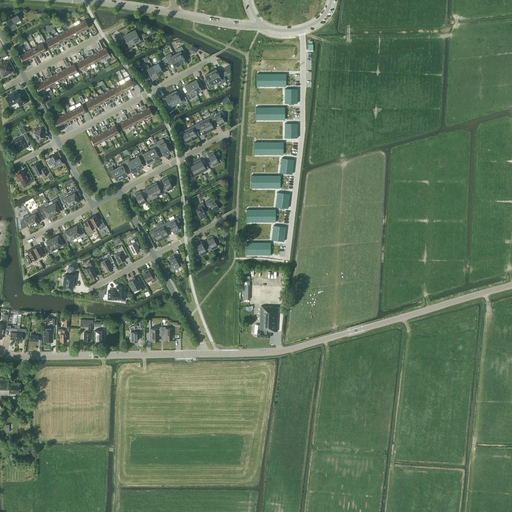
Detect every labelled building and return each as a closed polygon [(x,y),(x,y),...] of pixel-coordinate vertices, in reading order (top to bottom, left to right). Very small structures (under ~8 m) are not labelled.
[(290,19),(309,19),(309,0),(272,0),(273,2),(292,2),(292,12),(290,12),(290,19)] [(20,19),(17,14),(6,20),(9,26),(10,25),(10,26),(9,27),(11,31),(17,27),(15,24),(14,23),(20,19)] [(78,21),(79,23),(83,30),(85,34),(87,33),(85,29),(89,27),(85,20),(80,22),(79,20),(78,21)] [(73,24),(74,26),(78,33),(80,37),(82,36),(80,32),(83,30),(79,23),(75,25),(74,23),(73,24)] [(68,29),(72,36),(74,40),(76,39),(74,35),(78,33),(74,26),(69,28),(68,26),(67,27),(68,29)] [(69,38),(72,36),(68,29),(64,31),(62,29),(61,30),(63,32),(67,39),(69,43),(71,42),(69,38)] [(135,30),(129,32),(134,42),(138,40),(140,44),(144,41),(141,34),(138,36),(135,30)] [(56,33),(57,35),(61,42),(63,46),(65,45),(63,41),(67,39),(63,32),(58,34),(57,32),(56,33)] [(131,44),(134,42),(129,32),(124,35),(127,42),(124,43),(128,50),(132,47),(131,44)] [(57,35),(53,37),(51,35),(50,35),(51,38),(56,45),(57,49),(59,48),(58,44),(61,42),(57,35)] [(52,47),(56,45),(51,38),(46,41),(50,48),(51,49),(53,48),(52,47)] [(40,53),(36,46),(35,43),(34,44),(35,46),(31,49),(35,56),(38,54),(40,58),(42,57),(40,53)] [(42,43),(36,46),(40,53),(44,51),(45,52),(47,51),(46,50),(42,43)] [(106,57),(110,55),(106,47),(103,49),(101,45),(99,46),(106,60),(107,59),(106,57)] [(37,60),(35,56),(31,49),(30,46),(29,47),(30,49),(25,52),(29,59),(33,57),(35,61),(37,60)] [(106,60),(99,46),(97,47),(99,51),(96,52),(100,60),(104,58),(105,60),(106,60)] [(192,46),(191,48),(189,52),(195,54),(197,48),(192,46)] [(178,52),(175,54),(180,64),(185,61),(182,55),(185,53),(181,47),(177,49),(178,52)] [(29,59),(25,52),(24,49),(23,50),(24,52),(20,55),(24,62),(27,60),(29,64),(31,63),(29,59)] [(93,54),(91,50),(89,51),(96,65),(97,64),(96,62),(100,60),(96,52),(93,54)] [(96,65),(89,51),(87,53),(89,56),(86,57),(90,65),(94,63),(95,65),(96,65)] [(174,67),(180,64),(175,54),(172,56),(170,53),(165,56),(169,62),(171,61),(174,67)] [(84,59),(82,55),(80,57),(87,70),(88,69),(87,67),(90,65),(86,57),(84,59)] [(85,68),(86,70),(87,70),(80,57),(78,58),(79,61),(77,63),(81,70),(85,68)] [(155,64),(152,66),(158,76),(163,73),(160,67),(162,65),(159,59),(154,62),(155,64)] [(8,73),(12,70),(8,62),(6,63),(5,61),(2,62),(3,64),(0,65),(0,68),(2,71),(1,71),(3,76),(8,74),(8,73)] [(67,63),(74,76),(75,76),(74,74),(78,72),(74,64),(71,66),(69,62),(67,63)] [(64,69),(68,77),(72,75),(73,77),(74,76),(67,63),(65,64),(67,68),(64,69)] [(152,79),(158,76),(152,66),(149,68),(147,65),(143,67),(146,74),(149,72),(152,79)] [(66,81),(64,79),(68,77),(64,69),(62,71),(60,67),(58,68),(65,81),(66,81)] [(55,74),(59,82),(63,80),(64,82),(65,81),(58,68),(56,69),(57,73),(55,74)] [(216,69),(210,72),(215,82),(219,80),(221,83),(225,81),(222,74),(219,76),(216,69)] [(56,86),(55,84),(59,82),(55,74),(52,76),(50,72),(48,73),(55,87),(56,86)] [(213,84),(215,82),(210,72),(205,75),(208,81),(206,83),(209,89),(214,86),(213,84)] [(48,78),(45,79),(49,87),(53,85),(54,87),(55,87),(48,73),(46,74),(48,78)] [(45,89),(49,87),(45,79),(43,81),(41,77),(39,78),(46,92),(47,91),(45,89)] [(38,83),(35,84),(39,92),(43,90),(45,92),(46,92),(39,78),(36,80),(38,83)] [(133,91),(131,88),(134,86),(130,78),(126,81),(125,79),(124,79),(125,81),(129,89),(130,92),(133,91)] [(196,80),(190,83),(196,93),(201,90),(202,92),(204,90),(202,85),(199,86),(196,80)] [(118,82),(119,84),(123,92),(125,95),(127,94),(125,91),(129,89),(125,81),(121,84),(120,81),(118,82)] [(288,81),(288,96),(300,96),(300,81),(288,81)] [(193,94),(196,93),(190,83),(185,86),(188,92),(186,93),(189,100),(194,97),(193,94)] [(112,85),(114,87),(118,95),(119,98),(121,97),(120,94),(123,92),(119,84),(115,87),(114,85),(112,85)] [(116,100),(114,97),(118,95),(114,87),(109,90),(108,88),(107,88),(108,90),(112,98),(114,101),(116,100)] [(101,91),(102,93),(107,101),(108,104),(110,103),(109,100),(112,98),(108,90),(103,93),(102,91),(101,91)] [(176,90),(170,93),(175,103),(178,102),(180,104),(185,102),(182,95),(179,97),(176,90)] [(19,96),(17,91),(13,93),(13,94),(11,95),(5,97),(9,104),(12,102),(13,103),(14,103),(17,101),(20,106),(28,101),(24,94),(19,96)] [(96,94),(97,96),(101,104),(103,107),(105,106),(103,103),(107,101),(102,93),(98,96),(97,94),(96,94)] [(173,105),(175,103),(170,93),(165,96),(168,103),(166,104),(169,110),(174,107),(173,105)] [(90,97),(91,99),(95,107),(97,110),(99,109),(97,106),(101,104),(97,96),(93,99),(91,97),(90,97)] [(92,110),(92,109),(95,107),(91,99),(86,102),(90,110),(90,111),(92,110)] [(82,104),(76,107),(80,115),(84,113),(84,114),(86,113),(86,112),(82,104)] [(75,108),(71,110),(75,118),(78,116),(80,119),(82,118),(80,115),(76,107),(75,105),(74,106),(75,108)] [(144,105),(142,106),(149,119),(150,118),(149,116),(153,114),(149,107),(146,108),(144,105)] [(148,120),(149,119),(142,106),(140,107),(142,111),(139,112),(143,120),(147,117),(148,120)] [(77,121),(75,118),(71,110),(70,108),(68,109),(70,111),(65,113),(69,121),(73,119),(75,122),(77,121)] [(140,121),(143,120),(139,112),(137,113),(135,110),(133,111),(140,124),(141,124),(140,121)] [(209,114),(211,116),(213,121),(216,119),(219,126),(220,126),(219,124),(224,121),(225,123),(222,117),(225,116),(222,110),(219,112),(220,113),(217,115),(215,111),(209,114)] [(64,114),(60,116),(64,124),(67,122),(69,125),(71,124),(69,121),(65,113),(64,111),(63,112),(64,114)] [(132,116),(130,117),(134,125),(138,122),(139,125),(140,124),(133,111),(131,112),(132,116)] [(65,127),(64,124),(60,116),(58,114),(57,114),(58,117),(54,119),(58,127),(62,125),(63,128),(65,127)] [(130,126),(134,125),(130,117),(127,119),(125,115),(123,116),(130,129),(131,129),(130,126)] [(287,115),(287,130),(300,130),(299,115),(287,115)] [(130,129),(123,116),(121,117),(123,121),(120,122),(124,130),(128,128),(129,130),(130,129)] [(211,122),(213,121),(211,116),(203,120),(209,132),(209,131),(208,130),(213,127),(214,129),(211,122)] [(200,122),(195,125),(197,129),(200,128),(203,134),(203,133),(208,130),(208,132),(209,132),(203,120),(200,122)] [(41,128),(33,132),(34,132),(31,134),(33,137),(36,136),(38,141),(45,137),(42,130),(45,129),(41,122),(38,124),(41,128)] [(113,126),(110,128),(114,135),(118,133),(119,135),(120,135),(115,125),(113,122),(111,123),(113,126)] [(187,129),(186,129),(192,140),(192,138),(197,136),(197,137),(198,137),(194,131),(197,129),(195,125),(189,127),(190,129),(187,131),(187,129)] [(110,137),(114,135),(110,128),(107,129),(105,126),(103,127),(110,140),(112,139),(110,137)] [(103,131),(100,133),(104,140),(108,138),(110,140),(103,127),(101,128),(103,131)] [(192,140),(186,129),(187,131),(184,132),(183,131),(178,133),(181,138),(183,137),(187,143),(186,141),(191,139),(192,140)] [(101,142),(104,140),(100,133),(98,134),(96,131),(94,132),(101,145),(102,144),(101,142)] [(18,151),(28,146),(25,141),(28,139),(29,139),(25,132),(22,134),(23,136),(13,142),(12,144),(13,145),(12,145),(12,146),(13,146),(16,151),(18,151)] [(101,145),(94,132),(92,133),(94,136),(91,138),(95,145),(99,143),(100,145),(101,145)] [(153,139),(155,144),(158,150),(161,149),(164,155),(170,152),(164,142),(159,145),(157,142),(155,138),(153,139)] [(151,149),(148,151),(154,161),(159,158),(156,151),(158,150),(155,144),(150,147),(151,149)] [(284,149),(282,164),(294,166),(296,151),(284,149)] [(145,157),(148,164),(154,161),(148,151),(143,154),(142,151),(139,152),(139,153),(142,159),(145,157)] [(222,161),(219,156),(221,155),(218,151),(214,153),(213,152),(214,153),(211,155),(210,153),(207,155),(211,161),(208,162),(211,167),(214,166),(213,164),(218,161),(219,163),(222,161)] [(135,158),(133,159),(138,169),(143,166),(140,160),(142,159),(139,153),(134,156),(135,158)] [(45,159),(50,166),(52,172),(57,169),(56,166),(59,165),(59,166),(63,164),(59,158),(56,160),(56,158),(55,159),(52,155),(45,159)] [(128,158),(123,161),(126,167),(129,166),(132,172),(138,169),(133,159),(130,161),(128,158)] [(200,158),(195,161),(201,173),(201,172),(200,171),(205,168),(206,170),(209,168),(206,163),(204,165),(200,158)] [(124,168),(126,167),(123,161),(120,162),(122,165),(117,168),(122,178),(127,175),(124,168)] [(195,161),(189,164),(193,171),(190,172),(192,177),(195,175),(195,174),(200,171),(201,173),(195,161)] [(38,162),(32,166),(36,175),(40,173),(41,173),(42,176),(48,173),(45,167),(42,169),(38,162)] [(116,180),(122,178),(117,168),(114,169),(112,166),(107,169),(110,176),(113,174),(116,180)] [(20,180),(22,184),(23,187),(31,183),(30,183),(34,181),(30,174),(27,176),(24,170),(16,174),(17,175),(16,176),(19,181),(20,180)] [(173,187),(167,176),(161,179),(165,185),(162,187),(165,192),(168,190),(167,188),(172,186),(173,187)] [(165,192),(162,187),(159,188),(156,182),(154,183),(154,185),(152,186),(151,185),(157,196),(156,194),(161,192),(162,193),(165,192)] [(280,183),(278,198),(290,200),(292,185),(280,183)] [(149,194),(146,196),(148,200),(151,199),(150,197),(155,194),(156,196),(157,196),(151,185),(145,188),(149,194)] [(71,191),(68,192),(69,195),(74,204),(79,201),(77,196),(80,194),(76,188),(71,191)] [(143,197),(140,191),(134,194),(140,205),(140,203),(145,200),(145,202),(148,200),(146,196),(143,197)] [(64,194),(59,197),(63,203),(66,202),(68,207),(74,204),(69,195),(68,192),(64,194)] [(219,201),(216,196),(205,202),(207,207),(210,205),(214,212),(214,211),(213,210),(218,207),(219,209),(216,203),(219,201)] [(53,203),(49,205),(54,215),(60,211),(57,206),(60,204),(57,198),(52,201),(53,203)] [(198,215),(201,218),(200,217),(205,214),(206,216),(206,215),(203,209),(205,208),(203,203),(192,209),(196,216),(198,215)] [(48,218),(54,215),(49,205),(46,207),(44,205),(39,208),(42,214),(45,213),(48,218)] [(33,214),(30,216),(34,225),(40,222),(37,217),(40,215),(37,209),(31,212),(33,214)] [(22,220),(20,221),(21,229),(26,226),(25,225),(27,224),(29,228),(34,225),(30,216),(28,214),(23,217),(24,219),(23,220),(22,220)] [(95,215),(90,218),(94,227),(97,225),(99,230),(105,226),(102,220),(99,222),(95,215)] [(170,220),(165,223),(168,228),(170,226),(174,233),(174,232),(173,231),(178,228),(179,230),(177,224),(180,223),(177,217),(173,219),(174,220),(171,222),(170,220)] [(276,217),(274,231),(286,233),(288,218),(276,217)] [(93,231),(96,229),(94,227),(90,218),(84,221),(88,228),(85,229),(88,235),(94,232),(93,231)] [(163,238),(168,235),(168,236),(169,235),(167,232),(169,231),(168,228),(165,223),(157,227),(163,238)] [(77,225),(71,228),(75,237),(76,237),(77,239),(85,235),(82,229),(79,230),(77,225)] [(163,238),(157,227),(149,232),(153,238),(155,237),(158,241),(157,239),(162,237),(163,238)] [(66,242),(75,237),(71,228),(65,231),(66,234),(63,236),(66,242)] [(58,235),(52,238),(57,247),(63,244),(64,247),(67,245),(63,239),(60,240),(58,235)] [(209,237),(206,238),(209,244),(207,246),(209,251),(212,249),(211,247),(216,245),(217,246),(218,246),(212,235),(211,235),(212,237),(209,238),(209,237)] [(129,244),(130,246),(127,247),(131,254),(139,250),(136,244),(139,243),(136,237),(131,240),(133,243),(129,244)] [(46,248),(49,253),(51,252),(51,250),(57,247),(52,238),(46,241),(48,246),(46,248)] [(195,244),(198,250),(196,251),(198,256),(201,255),(200,253),(206,250),(206,252),(209,251),(207,246),(204,247),(201,241),(198,242),(195,244)] [(38,245),(33,248),(39,259),(44,256),(45,255),(44,255),(47,253),(43,247),(40,249),(38,245)] [(119,252),(115,254),(119,263),(125,260),(122,254),(125,253),(126,254),(122,246),(117,249),(119,252)] [(39,259),(33,248),(27,251),(28,254),(25,255),(28,261),(32,260),(33,262),(39,259)] [(108,258),(100,262),(105,271),(113,267),(109,261),(112,259),(109,253),(106,255),(108,258)] [(174,255),(168,258),(171,264),(169,265),(172,271),(175,269),(174,267),(179,265),(180,266),(183,265),(178,257),(176,258),(174,255)] [(89,267),(84,269),(86,273),(88,273),(91,278),(93,277),(93,278),(97,276),(93,269),(96,267),(97,269),(93,260),(88,263),(89,267)] [(75,262),(69,265),(70,268),(67,269),(66,274),(65,274),(63,287),(64,287),(71,288),(72,288),(73,276),(74,276),(74,275),(73,275),(70,275),(70,271),(77,268),(75,262)] [(157,280),(154,273),(151,275),(148,269),(142,273),(147,282),(151,280),(152,282),(157,280)] [(131,279),(129,281),(132,286),(130,286),(133,291),(138,288),(139,291),(144,288),(140,280),(141,282),(138,284),(135,278),(134,277),(131,278),(131,279)] [(108,290),(108,298),(121,299),(121,298),(124,298),(124,299),(125,286),(117,286),(117,289),(115,290),(108,290)] [(279,307),(262,306),(260,325),(258,324),(257,336),(270,337),(270,330),(277,331),(279,307)] [(92,330),(93,322),(93,320),(80,319),(80,326),(88,326),(88,330),(92,330)] [(17,324),(16,339),(26,340),(27,333),(26,333),(26,329),(20,328),(20,325),(17,324)] [(129,339),(130,339),(130,340),(137,340),(137,329),(138,329),(138,325),(134,325),(134,331),(130,331),(130,337),(129,337),(129,339)] [(165,334),(165,339),(172,339),(172,328),(165,328),(165,327),(158,327),(158,328),(150,328),(150,340),(159,340),(159,334),(165,334)] [(50,341),(52,341),(52,333),(53,333),(54,328),(44,328),(44,341),(46,341),(47,342),(50,342),(50,341)] [(58,333),(59,333),(60,341),(66,341),(66,329),(63,329),(63,328),(58,329),(58,333)] [(30,334),(30,340),(38,341),(38,337),(41,337),(42,330),(36,330),(36,334),(30,334)] [(94,330),(94,340),(103,340),(103,330),(94,330)] [(0,379),(0,408),(1,409),(1,395),(9,395),(9,393),(20,393),(20,383),(9,383),(9,380),(0,379)]
